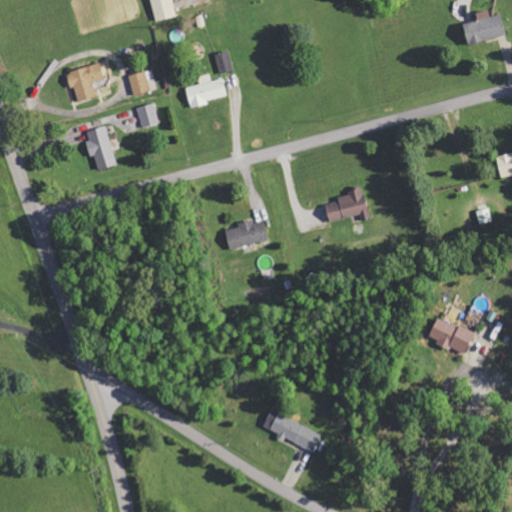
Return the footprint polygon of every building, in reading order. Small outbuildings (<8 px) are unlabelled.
[(178,17),(173,0),(150,0),(157,23),(178,17)] [(507,36),(501,15),(491,18),(489,11),(476,14),(478,21),(463,25),(469,47),(507,36)] [(216,55),(222,74),(235,71),(230,51),(216,55)] [(98,98),(94,83),(105,81),(101,65),(69,72),(76,103),(98,98)] [(130,75),(133,96),(157,92),(154,72),(130,75)] [(224,79),(212,82),(211,74),(199,77),(201,85),(186,88),(191,107),(228,98),(224,79)] [(139,109),(144,129),(160,125),(155,104),(139,109)] [(118,166),(107,127),(88,133),(90,142),(89,142),(97,171),(118,166)] [(511,153),(497,157),(502,178),(511,176),(511,153)] [(330,223),(360,216),(362,222),(370,220),(364,193),(325,202),(330,223)] [(480,226),(493,223),(490,209),(477,212),(480,226)] [(230,249),(269,242),(265,222),(226,228),(230,249)] [(438,344),(449,349),(451,346),(466,353),(475,333),(439,317),(431,336),(440,340),(438,344)] [(323,434),(272,410),(264,428),(315,452),(323,434)]
